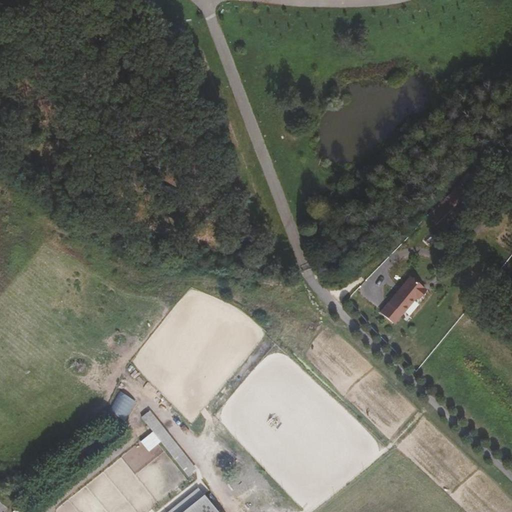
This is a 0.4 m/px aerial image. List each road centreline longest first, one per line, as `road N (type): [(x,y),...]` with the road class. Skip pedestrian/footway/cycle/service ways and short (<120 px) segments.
road 1 (unclassified): [(511,471),(312,282)]
road 2 (track): [(511,132),(335,304)]
